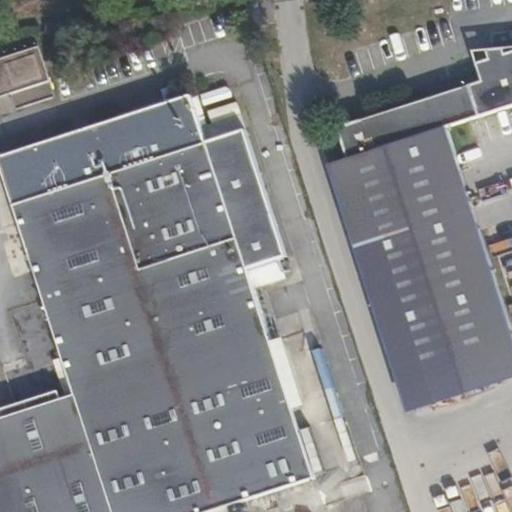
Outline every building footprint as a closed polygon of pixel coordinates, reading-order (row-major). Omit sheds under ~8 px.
[(331,165),(401,383),(511,348),(511,325),(448,127),(511,105),(511,52),(506,55),(503,49),(486,49),(490,59),(477,64),(482,81),(340,128),(349,159),(331,165)] [(474,53),(477,64),(490,59),(486,49),(474,53)] [(51,97),(42,69),(39,63),(36,53),(0,64),(0,92),(14,88),(20,107),(51,97)] [(220,88),(203,93),(206,105),(223,100),(220,88)] [(0,420),(0,511),(208,511),(316,478),(248,270),(287,257),(247,130),(207,142),(192,97),(0,158),(77,396),(0,420)] [(511,348),(401,383),(409,405),(511,370),(511,348)]
